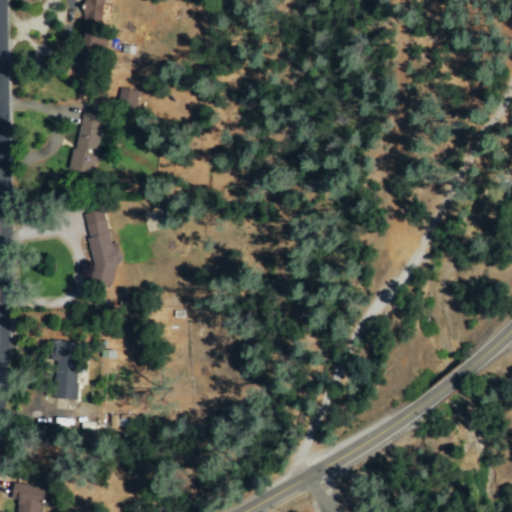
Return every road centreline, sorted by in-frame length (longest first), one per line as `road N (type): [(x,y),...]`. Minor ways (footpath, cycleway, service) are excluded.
road 1 (residential): [(315,469),(301,457),(367,306),(405,271),(511,65)]
road 2 (residential): [(0,374),(0,58)]
road 3 (tertiary): [(238,511),(432,394)]
